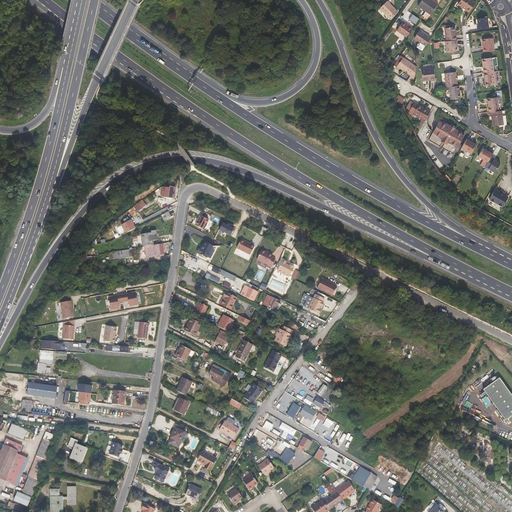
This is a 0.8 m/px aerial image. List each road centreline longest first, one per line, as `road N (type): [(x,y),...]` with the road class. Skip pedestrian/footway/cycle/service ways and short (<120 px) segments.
road 1 (trunk): [(0,344),(41,267),(86,207),(118,178),(160,159),(221,162),(449,262)]
road 2 (residential): [(118,511),(151,407),(189,189),(211,190),(371,270)]
road 3 (trunk): [(43,0),(217,125),(449,262)]
road 4 (trunk): [(464,240),(214,92)]
road 5 (trunk): [(464,240),(375,138),(318,0)]
road 6 (primary): [(68,60),(35,196),(0,291)]
road 7 (residential): [(371,270),(246,440)]
road 8 (primary): [(51,185),(133,2)]
road 9 (primary): [(51,185),(95,0)]
road 10 (trunk): [(301,0),(318,44),(301,84),(266,102),(214,92)]
road 11 (residential): [(371,270),(511,341)]
road 12 (trunk): [(214,92),(87,0)]
road 13 (primary): [(0,319),(51,185)]
